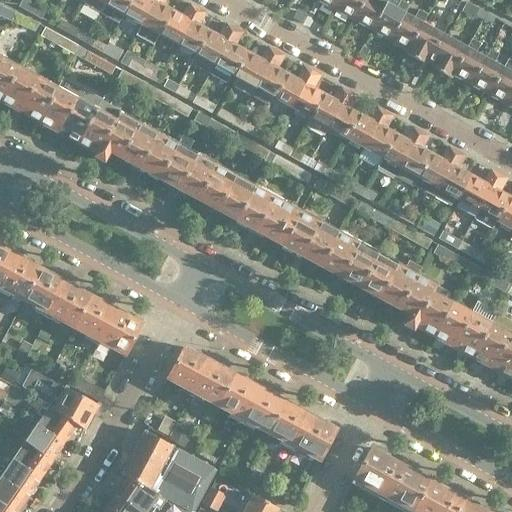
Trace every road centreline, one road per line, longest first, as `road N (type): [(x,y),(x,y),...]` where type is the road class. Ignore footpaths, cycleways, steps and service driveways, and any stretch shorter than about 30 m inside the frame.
road 1 (residential): [(511,161),(221,0)]
road 2 (residential): [(61,511),(108,442),(179,300)]
road 3 (unclassified): [(198,265),(5,161)]
road 4 (unclassified): [(179,300),(370,404)]
road 5 (unclassified): [(388,369),(198,265)]
road 6 (unclassified): [(0,203),(179,300)]
road 7 (unclassified): [(370,404),(511,481)]
road 8 (unclassified): [(511,435),(388,369)]
road 9 (residential): [(312,511),(370,404)]
